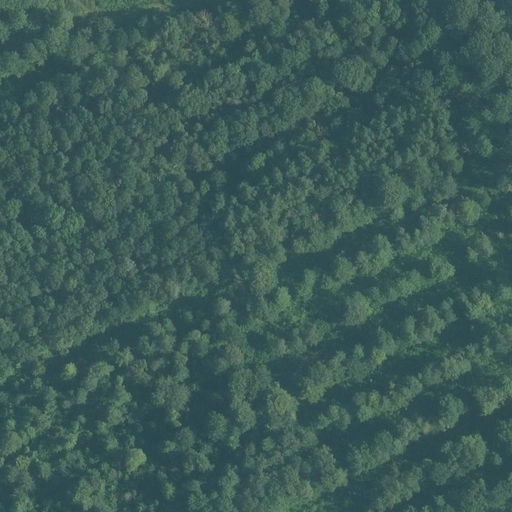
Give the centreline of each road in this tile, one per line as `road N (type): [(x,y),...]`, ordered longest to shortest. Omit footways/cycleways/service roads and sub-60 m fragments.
road 1 (track): [(357,511),(111,18)]
road 2 (track): [(212,0),(95,19),(74,0)]
